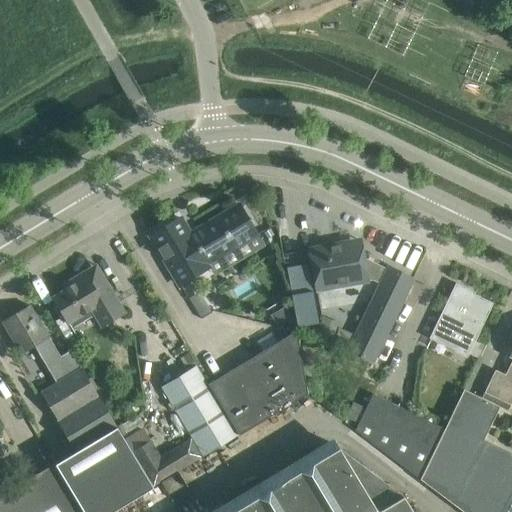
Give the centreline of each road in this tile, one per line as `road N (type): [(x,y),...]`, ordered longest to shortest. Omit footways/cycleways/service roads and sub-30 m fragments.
road 1 (tertiary): [(217,140),(276,141),(339,157),(511,240)]
road 2 (unknown): [(446,511),(408,471),(362,439),(331,433),(260,455),(180,511)]
road 3 (tertiary): [(0,248),(132,168),(217,140)]
road 4 (unclassified): [(186,0),(209,47),(217,140)]
